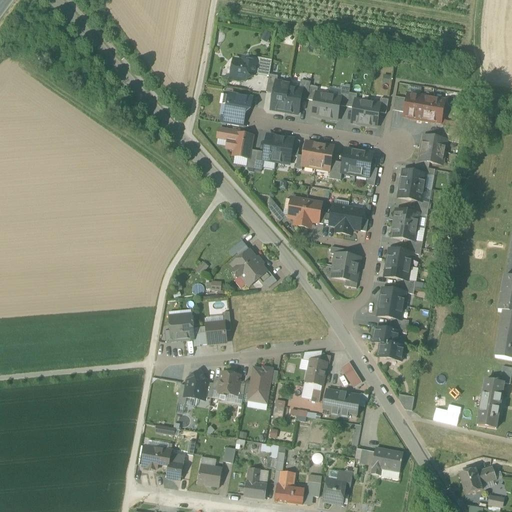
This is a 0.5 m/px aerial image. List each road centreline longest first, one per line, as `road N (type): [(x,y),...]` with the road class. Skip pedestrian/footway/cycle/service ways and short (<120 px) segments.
road 1 (unclassified): [(56,0),(333,317)]
road 2 (track): [(223,188),(170,268),(123,511)]
road 3 (residential): [(333,317),(363,295),(392,145),(256,121)]
road 4 (unclassified): [(344,335),(457,511)]
road 5 (residential): [(159,363),(325,346),(344,335)]
road 6 (residential): [(298,511),(126,491)]
road 7 (track): [(0,378),(149,364)]
road 8 (track): [(212,0),(182,141)]
